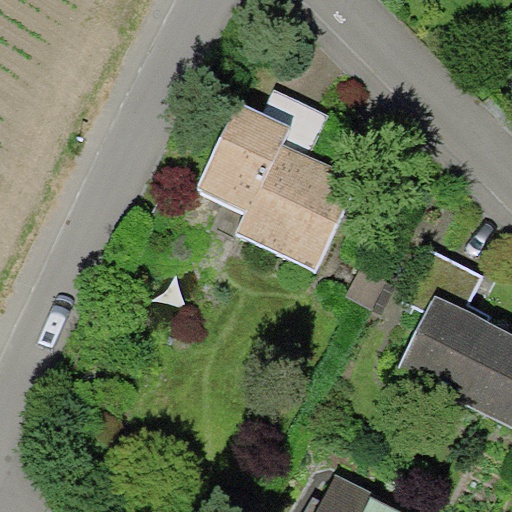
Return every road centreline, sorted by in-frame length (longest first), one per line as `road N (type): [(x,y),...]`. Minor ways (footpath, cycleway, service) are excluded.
road 1 (residential): [(0,443),(212,0)]
road 2 (residential): [(511,171),(341,0)]
